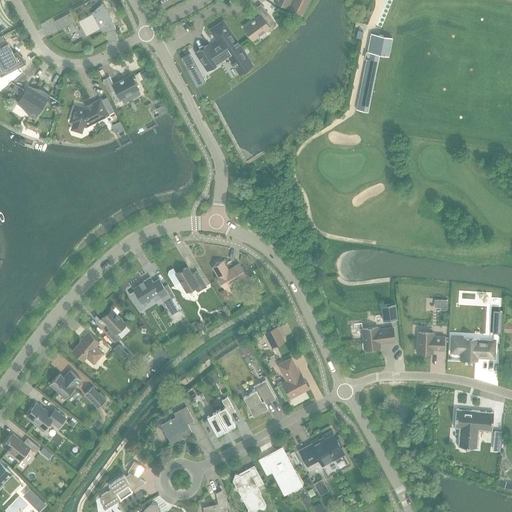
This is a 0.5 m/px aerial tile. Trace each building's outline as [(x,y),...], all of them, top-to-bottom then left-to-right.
[(274,0),(274,1),(288,8),(302,15),(309,0),(274,0)] [(78,19),(86,34),(100,27),(102,31),(116,28),(113,22),(111,16),(107,8),(103,2),(92,12),(78,19)] [(260,15),(244,27),(253,39),(269,27),(270,29),(276,25),(261,4),(255,8),(260,15)] [(55,20),(60,29),(75,21),(70,12),(55,20)] [(199,50),(196,52),(207,70),(220,62),(218,59),(227,54),(233,62),(239,72),(252,65),(252,64),(223,21),(208,31),(217,43),(215,44),(214,43),(210,43),(209,44),(208,44),(205,46),(203,45),(201,46),(199,48),(199,50)] [(8,44),(0,48),(0,75),(1,77),(26,63),(22,56),(16,59),(8,44)] [(383,51),(370,48),(355,111),(368,114),(383,51)] [(181,57),(180,57),(196,87),(197,87),(205,82),(189,52),(181,57)] [(120,98),(138,88),(131,75),(113,84),(109,76),(103,80),(115,103),(122,100),(120,98)] [(15,84),(12,89),(19,94),(22,89),(15,84)] [(28,86),(17,102),(29,109),(27,111),(36,117),(49,95),(40,90),(39,92),(35,89),(34,90),(28,86)] [(106,96),(100,100),(91,104),(91,103),(86,106),(86,107),(84,108),(75,105),(70,121),(74,122),(72,129),(81,132),(83,125),(86,126),(108,115),(114,111),(106,96)] [(240,279),(246,275),(239,263),(228,270),(222,260),(220,262),(218,262),(216,262),(215,263),(214,265),(212,267),(218,276),(217,276),(224,288),(231,284),(231,285),(240,279)] [(175,286),(181,283),(186,292),(194,287),(196,291),(198,291),(207,286),(199,274),(194,277),(187,266),(176,273),(173,269),(169,271),(168,275),(175,286)] [(131,292),(130,296),(134,302),(139,310),(145,307),(142,303),(152,296),(155,301),(160,297),(163,302),(171,297),(172,298),(174,296),(167,284),(164,287),(159,279),(153,282),(150,277),(143,281),(144,282),(133,288),(134,290),(131,292)] [(224,289),(220,292),(223,298),(228,295),(224,289)] [(171,315),(180,311),(172,298),(171,297),(163,302),(171,315)] [(112,309),(101,319),(110,328),(106,332),(115,342),(120,337),(116,333),(126,324),(117,314),(120,312),(115,307),(112,309)] [(493,311),(492,333),(500,333),(501,312),(493,311)] [(511,323),(504,323),(503,331),(511,331),(511,323)] [(284,340),(276,325),(264,332),(272,347),(284,340)] [(364,349),(380,347),(379,343),(394,341),(393,327),(378,329),(378,327),(362,329),(364,349)] [(83,339),(72,351),(83,360),(86,356),(94,363),(103,352),(95,346),(99,342),(88,332),(82,339),(83,339)] [(417,352),(433,353),(433,348),(436,348),(436,349),(444,350),(444,336),(433,336),(434,333),(418,332),(417,352)] [(453,338),(452,351),(462,351),(461,359),(465,359),(465,360),(466,361),(468,361),(469,362),(470,362),(471,361),(472,361),(473,360),(476,360),(477,355),(482,355),(481,356),(493,357),(494,341),(493,341),(493,340),(453,338)] [(118,344),(113,348),(123,359),(128,354),(118,344)] [(285,401),(290,398),(309,388),(301,373),(299,374),(291,358),(278,365),(287,380),(282,383),(277,386),(285,401)] [(59,373),(50,383),(65,398),(75,387),(74,387),(81,379),(70,370),(64,377),(59,373)] [(250,409),(254,415),(268,408),(265,403),(275,398),(265,380),(253,386),(255,390),(244,397),(246,402),(247,402),(248,409),(250,409)] [(105,400),(92,386),(85,393),(98,407),(105,400)] [(217,435),(235,425),(229,413),(235,410),(228,397),(221,400),(225,407),(207,416),(217,435)] [(36,403),(26,416),(43,430),(51,421),(58,427),(66,418),(55,409),(50,414),(36,403)] [(161,424),(171,444),(182,438),(181,435),(184,433),(185,434),(191,431),(187,423),(194,420),(186,406),(173,413),(175,416),(161,424)] [(493,412),(456,408),(454,428),(459,428),(458,446),(477,448),(479,430),(492,431),(493,412)] [(72,417),(68,423),(72,426),(77,421),(72,417)] [(340,446),(341,446),(342,444),(339,439),(337,439),(333,432),(332,432),(334,435),(321,443),(320,441),(312,445),(311,443),(299,450),(308,466),(319,459),(322,466),(327,463),(329,463),(334,461),(334,459),(344,454),(340,446)] [(12,433),(3,446),(20,460),(30,448),(36,452),(40,447),(27,437),(23,442),(12,433)] [(44,447),(40,451),(44,455),(48,450),(44,447)] [(266,458),(283,491),(300,482),(283,449),(266,458)] [(0,462),(0,486),(2,485),(10,493),(21,483),(14,476),(0,462)] [(257,485),(263,483),(260,477),(255,480),(249,470),(241,475),(235,473),(232,480),(248,510),(254,507),(256,510),(259,508),(264,510),(266,504),(261,494),(261,492),(257,485)] [(119,497),(121,499),(132,491),(130,488),(136,485),(138,486),(139,485),(139,484),(141,481),(145,483),(146,482),(131,473),(130,473),(125,476),(124,475),(109,485),(111,488),(101,495),(103,507),(119,497)] [(320,486),(327,483),(324,477),(317,481),(320,486)] [(30,488),(24,494),(31,501),(31,502),(36,507),(39,505),(42,507),(46,503),(30,488)] [(216,492),(216,491),(215,491),(218,504),(204,508),(204,511),(227,511),(226,510),(231,507),(221,490),(216,492)] [(155,503),(165,500),(163,493),(154,495),(155,503)]
